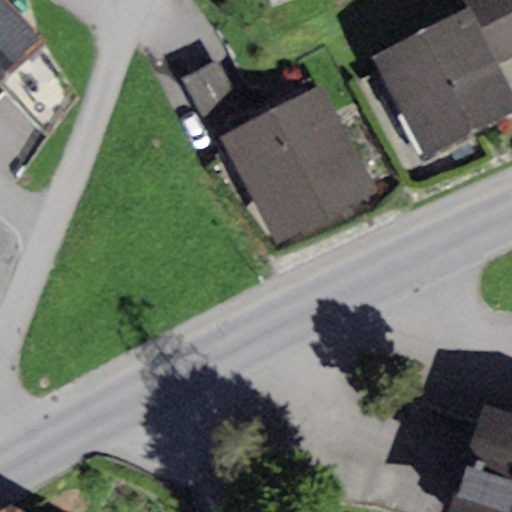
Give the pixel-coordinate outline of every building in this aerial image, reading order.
[(0,0),(0,81),(45,39),(6,0),(0,0)] [(453,13),(467,6),(498,65),(511,58),(511,0),(448,0),(446,1),(453,13)] [(453,13),(372,55),(424,155),(511,108),(511,92),(498,65),(467,6),(453,13)] [(218,60),(183,78),(214,138),(219,135),(276,243),(378,190),(321,82),(249,119),(218,60)] [(511,511),(511,411),(482,402),(446,511),(511,511)]
